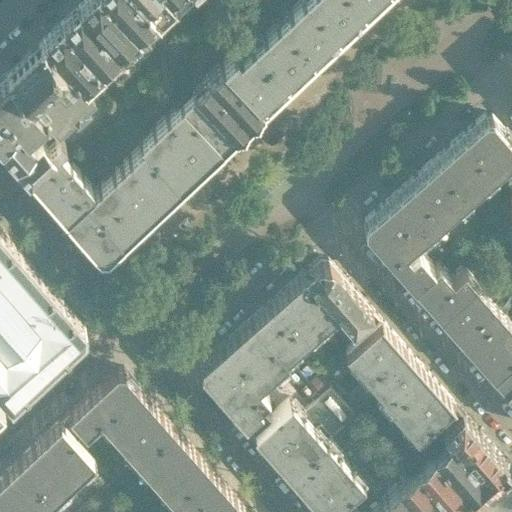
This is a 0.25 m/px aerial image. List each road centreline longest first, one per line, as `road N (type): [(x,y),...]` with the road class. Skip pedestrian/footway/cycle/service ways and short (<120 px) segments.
road 1 (residential): [(402,0),(94,287)]
road 2 (residential): [(511,429),(327,221)]
road 3 (residential): [(327,221),(492,76)]
road 4 (residential): [(162,365),(327,221)]
road 5 (residential): [(290,511),(162,365)]
road 6 (residential): [(0,439),(122,322)]
road 7 (residential): [(94,287),(0,180)]
